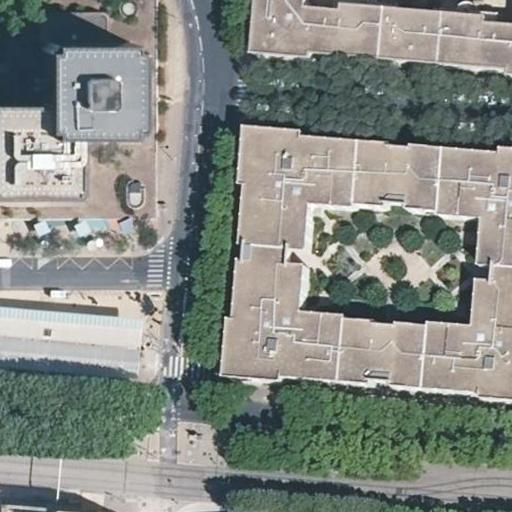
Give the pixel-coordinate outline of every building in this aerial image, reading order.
[(263,0),(259,56),(318,61),(319,55),(407,63),(412,12),(379,9),(361,8),(349,6),(347,12),(314,8),(314,0),(263,0)] [(458,0),(457,10),(461,11),(480,12),(483,13),(484,0),(458,0)] [(420,13),(412,12),(407,63),(416,64),(424,65),(429,14),(420,13)] [(30,14),(10,14),(3,18),(3,59),(6,64),(13,64),(14,102),(0,101),(0,195),(73,195),(74,136),(134,136),(133,43),(105,41),(106,19),(98,13),(30,14)] [(511,26),(492,25),(493,20),(479,19),(460,17),(429,14),(424,65),(511,72),(511,26)] [(305,134),(261,130),(253,138),(249,176),(254,180),(248,243),(315,249),(319,203),(363,207),(364,204),(395,207),(399,146),(306,138),(305,134)] [(408,147),(399,146),(395,207),(404,208),(413,208),(417,148),(408,147)] [(511,152),(509,152),(507,155),(417,148),(413,208),(444,211),(444,215),(488,219),(484,263),(511,265),(511,152)] [(247,259),(314,265),(315,254),(315,249),(248,243),(248,248),(248,253),(247,259)] [(235,322),(231,366),(241,380),(261,381),(286,384),(290,378),(380,386),(385,323),(354,320),(352,316),(309,312),(314,265),(247,259),(242,316),(235,322)] [(511,265),(484,263),(484,270),(483,281),(511,283),(511,265)] [(511,283),(483,281),(479,327),(436,323),(435,327),(404,324),(398,387),(487,395),(491,401),(511,402),(511,283)] [(135,322),(0,310),(0,360),(132,372),(134,349),(135,322)] [(398,387),(404,324),(393,323),(385,323),(380,386),(386,386),(398,387)] [(28,439),(6,437),(3,444),(29,446),(28,439)] [(97,511),(0,503),(0,511),(97,511)]
